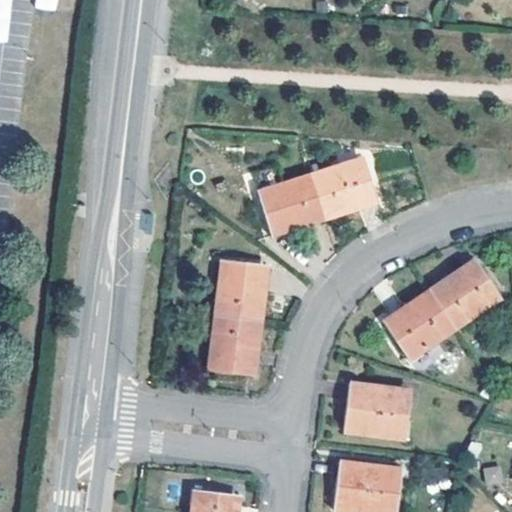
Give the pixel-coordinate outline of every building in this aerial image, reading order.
[(34,0),(33,7),(55,11),(56,0),(34,0)] [(356,161),(329,170),(333,180),(359,171),(356,161)] [(333,180),(329,170),(304,179),(318,221),(370,204),(359,171),(333,180)] [(265,239),(318,221),(304,179),(276,188),(279,197),(255,205),(265,239)] [(252,196),(255,205),(279,197),(276,188),(252,196)] [(468,262),(445,278),(451,287),(474,270),(468,262)] [(254,324),(258,297),(246,296),(250,268),(216,265),(209,319),(254,324)] [(246,296),(258,297),(260,269),(250,268),(246,296)] [(474,270),(451,287),(445,278),(423,293),(449,331),(495,300),(474,270)] [(407,318),(382,335),(401,364),(449,331),(423,293),(401,309),(407,318)] [(401,309),(376,326),(382,335),(407,318),(401,309)] [(254,324),(209,319),(203,374),(238,378),(241,350),(251,352),(254,324)] [(241,350),(238,378),(248,380),(251,352),(241,350)] [(402,443),(406,405),(380,401),(381,391),(345,386),(339,435),(402,443)] [(407,394),(381,391),(380,401),(406,405),(407,394)] [(385,470),(337,465),(331,511),(392,511),(396,483),(384,481),(385,470)] [(397,472),(385,470),(384,481),(396,483),(397,472)] [(221,511),(222,499),(189,496),(187,511),(221,511)] [(232,511),(233,500),(222,499),(221,511),(232,511)]
